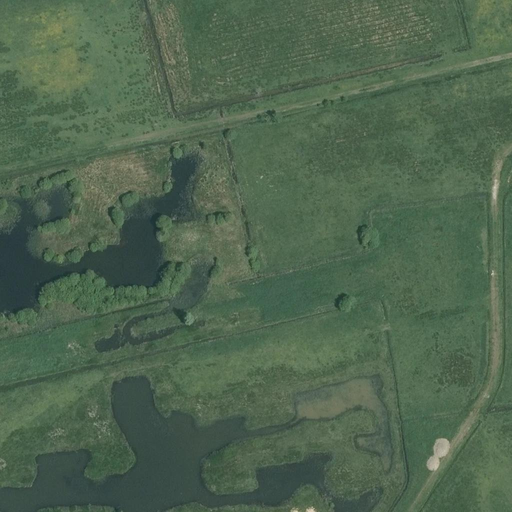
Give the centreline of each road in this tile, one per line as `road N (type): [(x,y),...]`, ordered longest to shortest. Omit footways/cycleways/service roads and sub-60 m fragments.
road 1 (track): [(511,56),(77,154)]
road 2 (track): [(511,144),(495,178),(494,380),(407,511)]
